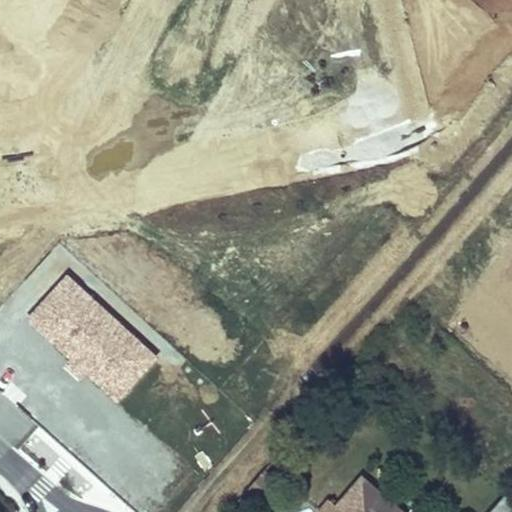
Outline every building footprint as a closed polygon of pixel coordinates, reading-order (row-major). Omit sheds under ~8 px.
[(153,358),(68,282),(34,319),(119,395),(153,358)] [(258,484),(251,493),(262,502),(278,484),(267,473),(265,476),(258,484)] [(404,511),(363,477),(337,506),(332,511),(404,511)] [(494,511),(511,511),(511,499),(509,496),(494,511)] [(318,511),(332,511),(337,506),(329,499),(318,511)]
